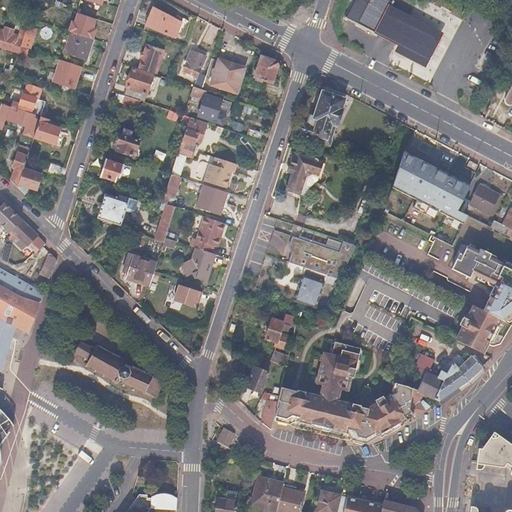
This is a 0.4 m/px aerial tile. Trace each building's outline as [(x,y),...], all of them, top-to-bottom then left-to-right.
[(355,0),(347,18),(352,20),(377,33),(375,36),(385,41),(389,43),(428,63),(430,59),(437,45),(444,32),(391,5),(393,1),(389,0),(355,0)] [(181,22),(152,8),(145,25),(175,38),(181,22)] [(95,19),(78,13),(72,32),(92,39),(95,29),(92,28),(95,19)] [(28,19),(27,23),(19,46),(29,49),(37,22),(28,19)] [(4,31),(0,29),(0,39),(2,41),(19,46),(27,23),(22,21),(17,36),(12,35),(14,30),(5,27),(4,31)] [(72,32),(71,32),(64,52),(86,60),(93,39),(92,39),(72,32)] [(2,41),(1,45),(18,51),(19,46),(2,41)] [(144,53),(142,58),(138,69),(156,74),(164,50),(147,44),(144,53)] [(29,49),(19,46),(18,51),(17,53),(27,56),(29,49)] [(204,55),(190,50),(183,71),(197,76),(194,87),(201,89),(206,77),(198,74),(204,55)] [(275,61),(261,57),(255,77),(272,83),(277,66),(275,61)] [(245,67),(218,58),(210,84),(237,93),(245,67)] [(81,66),(60,59),(52,82),(73,89),(81,66)] [(152,76),(131,69),(123,95),(125,96),(140,101),(142,101),(144,93),(146,94),(152,76)] [(15,77),(10,75),(1,103),(6,105),(15,77)] [(190,94),(203,98),(197,116),(222,124),(225,116),(217,113),(221,99),(205,94),(206,91),(201,89),(194,87),(193,87),(190,94)] [(343,98),(322,92),(315,112),(313,111),(312,114),(310,113),(307,122),(304,121),(300,133),(313,138),(315,133),(326,137),(330,123),(336,124),(341,110),(339,109),(343,98)] [(45,100),(22,93),(19,103),(11,101),(9,106),(34,114),(40,116),(45,100)] [(140,101),(125,96),(123,102),(137,107),(140,101)] [(1,103),(0,104),(0,129),(1,130),(3,124),(1,122),(3,119),(25,126),(23,135),(33,138),(36,129),(32,128),(35,119),(33,118),(34,114),(9,106),(6,105),(1,103)] [(48,119),(40,116),(36,129),(33,138),(54,145),(55,140),(59,139),(60,136),(58,133),(60,128),(46,123),(48,119)] [(204,126),(188,120),(177,153),(191,158),(195,147),(190,145),(191,143),(192,143),(194,139),(199,141),(204,126)] [(336,124),(330,123),(326,137),(315,133),(313,138),(329,143),(336,124)] [(122,135),(120,134),(117,144),(119,144),(117,150),(132,155),(134,149),(137,150),(140,141),(137,140),(140,133),(125,128),(122,135)] [(261,132),(248,128),(246,135),(259,139),(261,132)] [(14,152),(17,153),(12,167),(14,168),(10,180),(17,186),(18,183),(24,163),(29,148),(17,145),(14,152)] [(469,184),(405,151),(391,188),(462,222),(466,214),(456,209),(469,184)] [(294,152),(290,166),(294,167),(286,191),(300,195),(307,176),(312,173),(318,175),(323,161),(294,152)] [(236,164),(215,157),(213,164),(209,163),(204,181),(226,188),(229,177),(228,176),(229,172),(231,172),(231,171),(233,172),(236,164)] [(130,167),(105,159),(100,176),(115,181),(116,177),(119,178),(120,174),(127,176),(130,167)] [(477,164),(469,160),(466,164),(474,169),(477,164)] [(24,163),(18,183),(28,186),(36,189),(42,169),(24,163)] [(65,170),(51,164),(48,172),(63,177),(65,170)] [(377,173),(373,172),(366,192),(372,195),(381,174),(377,173)] [(180,177),(170,174),(161,203),(165,204),(168,196),(173,197),(180,177)] [(18,183),(17,186),(25,195),(28,186),(18,183)] [(227,192),(203,184),(196,207),(219,215),(227,192)] [(498,195),(478,185),(468,204),(488,214),(498,195)] [(117,198),(104,194),(97,218),(120,225),(128,198),(118,194),(117,198)] [(0,204),(0,224),(11,235),(10,237),(23,251),(28,245),(37,235),(3,202),(0,204)] [(176,207),(165,204),(156,232),(152,231),(150,238),(163,242),(165,237),(176,207)] [(493,220),(490,226),(511,236),(511,207),(502,224),(493,220)] [(224,223),(203,216),(195,239),(191,238),(189,246),(202,250),(210,253),(213,245),(217,246),(224,223)] [(45,243),(37,235),(28,245),(34,252),(45,244),(45,243)] [(355,245),(343,240),(339,252),(292,236),(289,244),(291,253),(288,261),(340,277),(355,245)] [(165,237),(163,242),(162,246),(173,250),(176,241),(165,237)] [(511,267),(500,262),(498,258),(482,250),(481,252),(469,246),(466,252),(511,275),(511,267)] [(199,257),(198,257),(191,276),(210,282),(219,256),(210,253),(202,250),(199,257)] [(133,254),(126,252),(121,269),(127,271),(133,254)] [(456,271),(458,265),(507,290),(508,289),(511,290),(511,275),(466,252),(462,262),(458,260),(454,269),(456,271)] [(56,259),(50,253),(42,274),(49,277),(56,259)] [(156,262),(133,254),(127,271),(125,278),(148,286),(154,270),(156,262)] [(485,283),(491,286),(483,302),(504,312),(507,314),(511,310),(511,290),(508,289),(507,290),(458,265),(456,271),(472,278),(473,275),(484,280),(485,283)] [(0,310),(4,312),(1,317),(0,316),(0,324),(13,332),(15,325),(28,332),(36,304),(37,304),(43,292),(0,268),(0,310)] [(326,275),(304,268),(293,301),(314,308),(326,275)] [(199,300),(202,292),(179,284),(173,301),(194,308),(196,302),(197,299),(199,300)] [(483,302),(480,308),(501,319),(504,312),(483,302)] [(459,325),(461,326),(474,332),(473,334),(487,341),(490,335),(494,337),(500,335),(506,324),(500,321),(479,310),(470,306),(464,318),(462,317),(459,318),(457,321),(459,325)] [(480,308),(479,310),(500,321),(501,319),(480,308)] [(295,316),(285,312),(282,321),(293,325),(295,316)] [(282,321),(270,317),(264,338),(274,341),(273,344),(282,347),(286,334),(279,332),(282,321)] [(0,367),(1,367),(8,344),(9,344),(13,332),(0,324),(0,367)] [(494,337),(490,335),(487,341),(486,343),(491,346),(498,343),(507,325),(506,324),(500,335),(494,337)] [(461,326),(454,339),(481,353),(486,343),(487,341),(473,334),(474,332),(461,326)] [(80,341),(74,352),(84,357),(83,358),(88,361),(87,362),(84,361),(83,363),(85,364),(84,365),(86,366),(87,365),(94,369),(93,370),(95,372),(96,370),(103,373),(102,375),(104,376),(105,375),(110,377),(111,379),(113,380),(113,382),(116,383),(117,382),(119,379),(121,380),(120,382),(122,383),(122,385),(124,386),(126,383),(132,386),(131,389),(133,390),(135,387),(138,389),(137,390),(141,392),(141,391),(152,396),(160,381),(152,377),(153,375),(150,374),(150,375),(143,371),(144,369),(141,367),(139,370),(133,367),(134,365),(132,364),(130,367),(122,362),(125,357),(123,356),(122,358),(116,354),(117,352),(114,351),(107,350),(108,348),(106,346),(104,349),(98,345),(99,343),(96,341),(95,343),(94,343),(92,346),(90,345),(89,346),(80,341)] [(331,356),(324,354),(315,383),(321,385),(318,397),(302,392),(302,391),(301,388),(297,386),(294,388),(293,389),(280,385),(278,395),(277,401),(274,415),(273,418),(285,421),(287,421),(288,416),(350,434),(349,439),(363,442),(374,435),(402,421),(410,417),(404,410),(409,407),(417,389),(414,388),(406,384),(395,382),(398,394),(384,401),(383,399),(379,397),(376,399),(375,403),(376,406),(367,411),(358,408),(359,407),(357,404),(353,403),(350,404),(350,406),(335,402),(338,390),(345,392),(348,383),(343,382),(344,376),(352,379),(356,377),(357,374),(355,370),(361,350),(335,342),(331,356)] [(287,354),(273,349),(269,359),(277,362),(284,365),(287,354)] [(410,374),(413,375),(410,381),(416,384),(414,388),(417,389),(424,392),(441,400),(466,383),(483,365),(476,357),(474,359),(471,356),(465,362),(457,354),(440,370),(439,369),(436,376),(425,371),(431,357),(425,355),(426,352),(424,351),(423,354),(420,353),(410,374)] [(284,365),(277,362),(275,367),(283,371),(284,365)] [(269,372),(253,366),(245,385),(260,392),(269,372)] [(8,431),(5,434),(3,431),(12,425),(9,420),(4,414),(0,408),(0,390),(2,389),(0,387),(0,444),(9,432),(8,431)] [(409,407),(404,410),(410,417),(411,419),(430,407),(421,399),(422,396),(424,392),(417,389),(409,407)] [(264,392),(260,399),(266,401),(261,422),(271,429),(273,418),(274,415),(273,415),(275,406),(274,406),(275,401),(277,401),(278,395),(264,392)] [(287,421),(291,425),(344,440),(349,439),(350,434),(288,416),(287,421)] [(400,426),(402,421),(374,435),(380,437),(391,432),(400,426)] [(221,426),(214,440),(231,449),(238,435),(221,426)] [(511,443),(495,431),(484,447),(480,447),(478,462),(505,466),(508,462),(511,464),(511,443)] [(150,468),(147,464),(141,470),(144,473),(150,468)] [(283,485),(258,478),(251,505),(276,511),(283,485)] [(296,488),(283,485),(276,511),(278,511),(309,511),(314,496),(295,492),(296,488)] [(343,511),(347,498),(321,491),(315,511),(343,511)] [(175,511),(176,500),(173,500),(173,498),(172,497),(168,496),(164,495),(159,495),(155,496),(152,497),(152,499),(146,498),(146,496),(138,495),(134,499),(125,511),(175,511)] [(357,500),(347,497),(347,498),(343,511),(379,511),(382,502),(358,496),(357,500)] [(234,511),(236,501),(217,498),(215,511),(234,511)] [(416,511),(414,508),(383,500),(382,502),(379,511),(416,511)]
